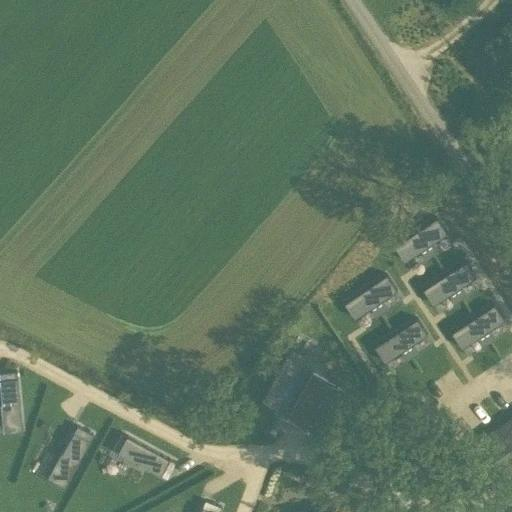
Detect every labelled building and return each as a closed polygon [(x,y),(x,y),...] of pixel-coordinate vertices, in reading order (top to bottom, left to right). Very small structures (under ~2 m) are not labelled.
[(433,212),(390,241),(401,257),(416,246),(422,255),(433,248),(427,239),(443,228),(433,212)] [(462,255),(419,285),(430,300),(446,290),(452,299),(463,291),(457,282),(473,271),(462,255)] [(384,271),(341,300),(352,316),(368,305),(374,314),(385,307),(379,297),(395,287),(384,271)] [(491,299),(449,328),(459,344),(475,333),(481,342),(493,334),(486,325),(502,315),(491,299)] [(413,315),(371,343),(382,359),(397,348),(403,357),(414,350),(408,341),(424,330),(413,315)] [(291,346),(262,397),(278,406),(307,355),(291,346)] [(0,413),(2,430),(21,428),(15,371),(0,372),(0,402),(0,404),(0,403),(0,413)] [(290,413),(297,417),(299,413),(324,426),(344,390),(313,372),(290,413)] [(511,417),(479,440),(498,467),(511,456),(511,417)] [(48,475),(66,484),(93,434),(76,426),(62,453),(61,452),(48,475)] [(166,477),(175,461),(125,434),(116,451),(135,461),(136,460),(166,477)] [(219,511),(222,505),(205,498),(199,511),(219,511)] [(361,511),(336,502),(332,511),(361,511)]
